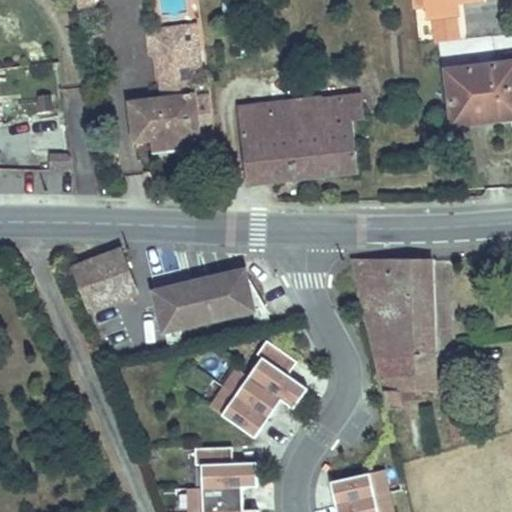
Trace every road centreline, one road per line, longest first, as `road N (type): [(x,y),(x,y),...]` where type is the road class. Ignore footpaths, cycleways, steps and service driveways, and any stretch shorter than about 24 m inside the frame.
road 1 (secondary): [(0,222),(306,229)]
road 2 (residential): [(306,229),(309,288),(350,374),(345,399),(301,472),(298,511)]
road 3 (secondary): [(306,229),(511,221)]
